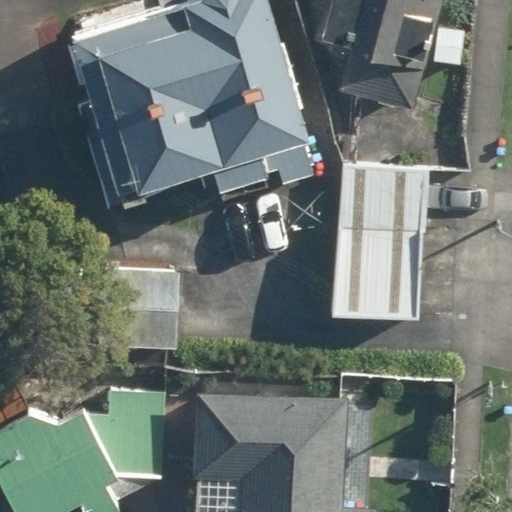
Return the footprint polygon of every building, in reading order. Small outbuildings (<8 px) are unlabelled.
[(293,0),(115,0),(78,9),(124,193),(216,170),(222,192),(325,167),(313,120),(323,118),(293,0)] [(342,0),(336,31),(420,49),(430,0),(342,0)] [(434,156),(346,153),(341,305),(429,309),(434,156)] [(189,265),(104,263),(102,339),(187,341),(189,265)] [(173,467),(176,380),(97,379),(0,438),(0,454),(34,511),(39,511),(86,484),(103,511),(143,489),(128,465),(173,467)] [(204,465),(214,466),(212,511),(383,511),(384,498),(353,496),(358,386),(207,380),(204,465)]
